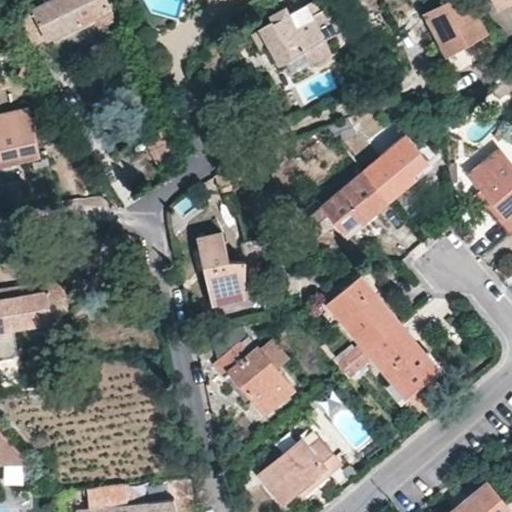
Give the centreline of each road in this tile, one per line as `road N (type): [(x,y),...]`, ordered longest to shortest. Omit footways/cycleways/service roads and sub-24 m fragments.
road 1 (residential): [(149,210),(221,511)]
road 2 (residential): [(345,511),(511,373)]
road 3 (residential): [(0,229),(149,210)]
